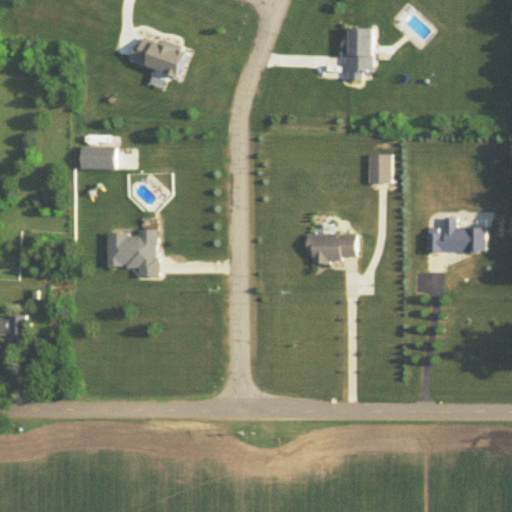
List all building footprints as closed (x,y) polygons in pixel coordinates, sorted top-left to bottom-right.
[(352,26),(359,26),(377,26),(376,70),(366,70),(366,77),(349,77),(349,69),(347,69),(347,53),(351,53),(352,26)] [(181,74),(190,50),(147,34),(144,42),(138,40),(132,56),(181,74)] [(118,145),(118,167),(83,166),(84,144),(118,145)] [(370,152),(393,152),(393,181),(370,181),(370,152)] [(427,249),(427,230),(446,231),(446,215),(458,215),(458,225),(487,225),(487,250),(427,249)] [(163,275),(162,255),(160,255),(160,242),(161,241),(161,236),(159,234),(159,227),(141,227),(142,234),(131,234),(131,230),(110,230),(110,264),(125,264),(125,262),(128,262),(128,266),(140,266),(140,275),(163,275)] [(358,232),(358,255),(344,255),(344,258),(331,258),(331,262),(322,262),(322,261),(314,261),(314,251),(309,251),(309,232),(334,232),(336,230),(341,231),(342,232),(358,232)] [(40,288),(39,296),(32,296),(32,288),(40,288)] [(12,313),(29,313),(29,332),(12,332),(12,313)] [(0,315),(11,315),(11,333),(0,333),(0,315)]
